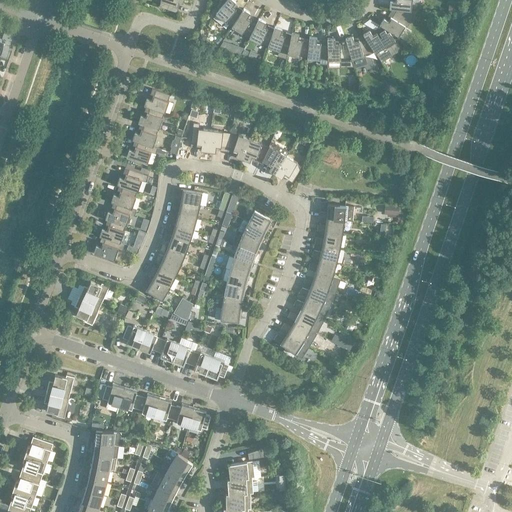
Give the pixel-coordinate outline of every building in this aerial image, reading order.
[(183,0),(159,0),(161,0),(159,5),(158,5),(158,6),(177,12),(177,11),(178,6),(176,5),(175,4),(176,0),(182,2),(183,0)] [(225,21),(232,26),(242,10),(237,6),(236,8),(235,8),(234,9),(231,6),(235,1),(233,0),(226,0),(215,13),(225,21)] [(395,0),(396,1),(390,1),(389,8),(392,8),(411,10),(411,0),(395,0)] [(243,8),(242,10),(232,26),(231,27),(242,33),(249,37),(257,20),(252,17),(251,19),(250,19),(250,20),(246,18),(250,12),(243,8)] [(392,8),(388,15),(390,16),(390,17),(391,18),(389,21),(383,18),(379,24),(381,25),(398,36),(404,26),(406,27),(416,11),(411,10),(392,8)] [(449,16),(449,22),(451,25),(456,25),(457,17),(449,16)] [(258,18),(257,20),(249,37),(248,38),(260,43),(260,42),(267,46),(272,32),(267,29),(267,28),(266,29),(262,27),(265,21),(258,18)] [(381,25),(374,29),(376,32),(375,32),(376,33),(372,35),(369,30),(363,34),(365,38),(374,51),(380,61),(393,53),(389,46),(402,38),(398,36),(381,25)] [(274,26),(272,32),(267,46),(267,47),(278,51),(277,55),(286,58),(287,54),(290,38),(284,36),(285,35),(284,34),(283,36),(280,34),(282,29),(274,26)] [(291,32),(290,38),(287,54),(299,56),(298,58),(306,60),(307,58),(307,57),(308,42),(302,41),(303,39),(302,39),(301,41),(297,40),(299,34),(291,32)] [(309,36),(308,42),(307,57),(307,58),(319,59),(319,58),(327,59),(327,40),(321,39),(320,42),(320,43),(316,43),(316,37),(309,36)] [(345,38),(345,40),(346,40),(351,58),(351,59),(363,55),(363,54),(374,51),(365,38),(359,40),(358,39),(357,39),(358,40),(354,42),(352,36),(345,38)] [(327,38),(327,40),(327,59),(327,60),(340,59),(340,67),(354,66),(351,59),(351,58),(346,40),(345,40),(339,40),(339,42),(339,44),(335,44),(334,38),(327,38)] [(222,41),(218,47),(239,54),(243,48),(222,41)] [(170,95),(152,88),(150,95),(153,96),(152,100),(146,98),(144,105),(164,112),(168,100),(169,95),(170,95)] [(426,100),(418,105),(425,115),(432,110),(426,100)] [(164,112),(144,105),(149,107),(148,112),(146,112),(147,113),(146,117),(140,115),(138,122),(159,129),(163,117),(162,117),(163,112),(164,112)] [(159,129),(138,122),(144,124),(142,129),(140,129),(140,130),(141,130),(140,134),(134,132),(132,139),(153,146),(157,134),(156,134),(158,129),(159,129)] [(200,150),(208,151),(210,129),(198,128),(199,123),(193,122),(190,146),(196,147),(196,145),(197,145),(197,143),(201,144),(200,150)] [(223,131),(210,129),(208,151),(215,152),(216,146),(220,146),(220,148),(220,150),(226,151),(227,147),(230,133),(222,132),(223,131)] [(238,135),(230,133),(227,147),(233,149),(232,150),(233,151),(234,149),(237,151),(235,157),(242,159),(250,138),(238,134),(238,135)] [(261,142),(250,138),(242,159),(250,161),(252,156),(255,157),(255,158),(256,158),(256,157),(262,159),(268,146),(261,143),(261,142)] [(153,146),(132,139),(134,140),(132,145),(135,146),(134,147),(136,147),(134,151),(129,149),(126,156),(147,163),(151,152),(155,153),(157,147),(153,146)] [(289,151),(271,140),(268,146),(262,159),(267,162),(267,164),(268,164),(268,163),(272,165),(269,170),(275,174),(286,155),(289,151)] [(297,162),(286,155),(275,174),(281,178),(285,173),(288,175),(287,176),(288,176),(286,178),(292,182),(302,165),(302,164),(301,165),(296,162),(297,162)] [(119,177),(117,184),(137,191),(141,180),(146,181),(148,175),(125,167),(125,168),(128,169),(126,174),(125,174),(125,175),(126,175),(125,179),(119,177)] [(137,191),(117,184),(116,184),(122,186),(121,191),(119,191),(119,192),(120,192),(119,196),(113,194),(111,201),(113,202),(132,208),(136,196),(135,196),(136,191),(137,191)] [(182,197),(181,201),(199,204),(202,192),(180,188),(180,189),(181,189),(182,197)] [(229,193),(225,191),(219,208),(223,210),(229,193)] [(180,208),(179,212),(197,217),(199,204),(181,201),(178,200),(178,201),(179,201),(179,208),(180,208)] [(113,202),(111,207),(113,208),(113,209),(114,209),(113,213),(107,211),(105,218),(126,225),(130,214),(134,215),(136,209),(132,208),(113,202)] [(327,218),(344,220),(352,220),(353,205),(327,204),(327,205),(328,205),(328,210),(329,210),(329,212),(320,211),(319,217),(318,217),(327,218)] [(398,206),(386,205),(386,213),(398,214),(398,213),(400,213),(401,207),(398,206)] [(254,210),(248,221),(265,229),(267,226),(272,220),(273,221),(273,220),(254,210)] [(177,220),(176,224),(193,229),(197,217),(179,212),(176,212),(176,220),(177,220)] [(126,225),(105,218),(111,220),(109,225),(108,225),(107,226),(109,226),(107,230),(101,228),(99,235),(120,242),(124,230),(123,230),(125,225),(126,225)] [(344,220),(327,218),(326,223),(328,223),(328,225),(318,224),(318,230),(316,230),(325,232),(342,234),(344,220)] [(268,231),(265,229),(248,221),(243,233),(260,240),(261,236),(262,237),(267,231),(268,231)] [(173,232),(172,235),(189,242),(193,229),(176,224),(173,223),(172,224),(173,224),(173,231),(173,232)] [(342,234),(325,232),(324,236),(326,237),(325,239),(316,237),(315,243),(314,242),(314,243),(323,245),(340,248),(342,234)] [(260,240),(243,233),(238,245),(254,251),(256,247),(257,247),(262,242),(260,240)] [(169,243),(168,247),(185,254),(189,242),(172,235),(169,234),(169,235),(170,235),(169,243)] [(120,242),(99,235),(105,237),(103,242),(102,242),(102,243),(103,243),(102,247),(96,245),(93,252),(114,259),(118,248),(122,249),(124,243),(120,242)] [(383,242),(373,242),(373,250),(383,250),(383,242)] [(258,252),(254,251),(238,245),(233,257),(251,262),(252,259),(253,259),(257,253),(258,253),(258,252)] [(340,248),(323,245),(322,250),(323,250),(323,252),(314,250),(312,255),(311,255),(311,256),(320,258),(336,262),(340,248)] [(165,254),(163,258),(180,265),(185,254),(168,247),(165,246),(164,254),(165,254)] [(160,265),(158,269),(174,277),(180,265),(163,258),(160,256),(160,257),(161,257),(159,265),(160,265)] [(254,263),(251,262),(233,257),(230,269),(247,274),(248,270),(249,270),(253,264),(254,264),(254,263)] [(336,262),(320,258),(318,263),(320,263),(319,265),(310,263),(309,268),(308,268),(307,268),(316,271),(333,276),(336,262)] [(154,276),(153,279),(168,288),(174,277),(158,269),(155,267),(155,268),(156,268),(154,275),(154,276)] [(250,275),(247,274),(230,269),(226,281),(244,285),(245,281),(246,282),(249,275),(250,275)] [(333,276),(316,271),(314,276),(316,276),(315,278),(306,275),(305,280),(303,280),(303,281),(312,284),(335,292),(340,278),(333,276)] [(162,300),(168,288),(153,279),(150,278),(149,278),(150,279),(148,286),(149,286),(146,290),(145,289),(162,300)] [(84,286),(79,296),(100,305),(102,300),(109,286),(101,283),(100,284),(97,283),(90,280),(87,287),(84,286)] [(247,286),(244,285),(226,281),(224,294),(242,297),(242,293),(243,293),(246,287),(247,287),(247,286)] [(335,292),(312,284),(310,288),(311,289),(310,291),(302,288),(300,293),(299,292),(298,293),(307,296),(330,306),(335,292)] [(245,298),(242,297),(224,294),(221,306),(240,309),(240,305),(241,305),(244,298),(245,298)] [(100,305),(79,296),(75,306),(78,308),(75,315),(82,318),(85,319),(84,321),(92,324),(98,310),(100,305)] [(330,306),(307,296),(305,301),(306,302),(305,303),(297,300),(294,305),(293,304),(293,305),(301,309),(324,320),(330,306)] [(121,305),(118,312),(124,314),(127,307),(121,305)] [(156,305),(154,311),(160,314),(163,307),(156,305)] [(243,309),(240,309),(221,306),(220,320),(239,322),(239,321),(238,321),(239,317),(242,310),(243,310),(243,309)] [(324,320),(301,309),(299,313),(300,314),(299,316),(291,311),(288,316),(287,316),(295,321),(317,333),(324,320)] [(172,314),(170,318),(185,324),(187,320),(172,314)] [(317,333),(295,321),(292,325),(293,326),(292,328),(284,323),(282,328),(281,327),(280,328),(288,332),(309,345),(317,333)] [(134,344),(138,346),(145,329),(133,325),(132,327),(127,324),(122,337),(128,339),(126,343),(134,346),(134,344)] [(157,334),(145,329),(138,346),(143,348),(142,349),(150,352),(151,349),(156,351),(161,338),(156,336),(157,334)] [(309,345),(288,332),(285,337),(286,337),(285,339),(277,334),(274,339),(273,338),(301,358),(309,345)] [(356,339),(349,336),(343,347),(349,350),(356,339)] [(166,340),(161,338),(156,351),(161,353),(160,356),(167,359),(168,357),(172,359),(178,343),(167,338),(166,340)] [(190,347),(178,343),(172,359),(176,361),(176,362),(183,365),(184,362),(190,364),(195,351),(190,349),(190,347)] [(199,353),(195,351),(190,364),(195,366),(193,369),(201,372),(201,371),(205,372),(212,356),(200,351),(199,353)] [(224,360),(212,356),(205,372),(210,374),(209,375),(217,378),(218,375),(224,377),(229,364),(223,362),(224,360)] [(324,368),(321,372),(328,377),(331,373),(324,368)] [(49,381),(47,391),(68,397),(70,392),(74,377),(66,375),(65,376),(62,376),(55,374),(53,381),(49,381)] [(100,383),(96,396),(102,398),(106,385),(100,383)] [(117,411),(119,405),(124,388),(120,387),(120,385),(112,383),(111,387),(106,385),(102,398),(107,400),(107,402),(108,402),(107,406),(108,408),(117,411)] [(81,394),(91,397),(91,396),(90,396),(92,389),(86,387),(84,395),(81,394)] [(129,389),(124,388),(119,405),(131,409),(132,407),(137,408),(141,395),(136,394),(137,390),(129,388),(129,389)] [(68,397),(47,391),(44,402),(48,403),(46,411),(53,413),(56,414),(56,415),(64,417),(68,402),(67,402),(68,397)] [(146,397),(141,395),(137,408),(142,410),(141,412),(154,415),(159,398),(154,397),(154,395),(147,393),(146,397)] [(163,399),(159,398),(154,415),(166,419),(166,417),(171,419),(175,405),(170,404),(171,400),(164,398),(163,399)] [(181,407),(175,405),(171,419),(176,420),(176,422),(188,425),(193,408),(189,407),(189,406),(182,403),(181,407)] [(198,410),(193,408),(188,425),(200,429),(201,427),(206,429),(210,416),(205,414),(206,411),(198,408),(198,410)] [(96,430),(94,442),(118,445),(119,432),(111,431),(96,430)] [(24,452),(24,453),(47,461),(53,443),(33,436),(30,443),(32,444),(31,447),(27,445),(25,453),(24,452)] [(118,445),(94,442),(93,454),(116,458),(118,445)] [(262,448),(248,453),(248,458),(260,457),(259,451),(262,451),(262,448)] [(47,461),(24,453),(25,453),(22,461),(26,462),(25,465),(23,465),(23,464),(21,471),(41,478),(47,461)] [(178,453),(170,464),(186,473),(192,463),(178,453)] [(116,458),(93,454),(91,466),(108,469),(114,470),(116,458)] [(253,469),(252,460),(228,464),(229,479),(252,477),(259,476),(258,468),(253,469)] [(186,473),(170,464),(164,475),(180,484),(186,473)] [(108,469),(91,466),(88,478),(105,482),(108,469)] [(41,478),(21,471),(18,477),(19,477),(21,478),(20,481),(16,479),(13,487),(12,487),(35,495),(41,478)] [(180,484),(164,475),(158,487),(174,494),(180,484)] [(252,477),(229,479),(227,479),(228,493),(228,494),(250,492),(250,493),(253,493),(252,490),(257,490),(257,481),(252,482),(252,477)] [(105,482),(88,478),(85,489),(102,494),(105,482)] [(35,495),(12,487),(13,487),(10,495),(14,496),(13,499),(12,499),(12,498),(11,498),(9,505),(29,511),(35,495)] [(174,494),(158,487),(153,498),(169,505),(174,494)] [(102,494),(85,489),(81,501),(98,506),(102,494)] [(250,492),(228,494),(228,493),(225,494),(225,508),(248,508),(248,509),(250,509),(250,493),(250,492)] [(166,511),(169,505),(153,498),(148,510),(153,511),(166,511)] [(95,511),(98,506),(81,501),(77,511),(95,511)]
